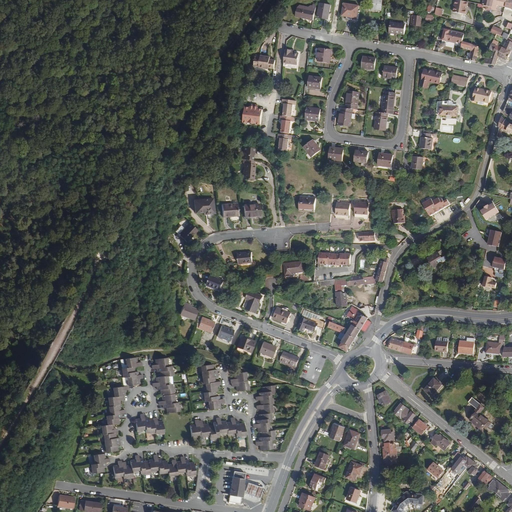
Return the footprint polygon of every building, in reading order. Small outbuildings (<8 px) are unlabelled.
[(369,0),(368,8),(372,9),(372,10),(382,12),(382,0),(369,0)] [(466,15),(468,3),(456,0),(454,12),(466,15)] [(511,0),(483,0),(483,5),(478,4),(477,8),(483,9),(484,6),(492,7),(492,6),(498,7),(498,3),(501,4),(502,1),(507,2),(506,4),(505,7),(511,8),(511,0)] [(322,3),(319,18),(329,20),(329,17),(331,17),(333,9),(331,9),(331,6),(322,3)] [(358,19),(361,6),(345,3),(343,16),(358,19)] [(431,5),(428,4),(427,12),(434,13),(435,8),(433,8),(433,6),(431,6),(431,5)] [(308,10),(306,20),(314,21),(315,12),(316,6),(313,5),(312,7),(311,7),(309,8),(308,10)] [(422,16),(412,15),(410,25),(421,27),(422,16)] [(405,35),(406,25),(391,23),(390,33),(405,35)] [(501,36),(503,31),(498,28),(493,26),(491,32),(497,34),(501,36)] [(463,44),(465,34),(450,30),(448,42),(453,43),(454,41),(457,42),(463,44)] [(500,43),(503,37),(501,36),(497,34),(493,43),(498,45),(496,50),(491,60),(489,65),(495,66),(497,66),(499,57),(508,61),(511,51),(511,39),(509,38),(510,35),(506,33),(504,38),(508,40),(504,47),(503,47),(499,45),(498,44),(499,44),(499,43),(500,43)] [(477,63),(480,49),(473,45),(470,56),(469,61),(477,63)] [(331,62),(332,50),(320,49),(319,62),(331,62)] [(297,66),(299,55),(294,54),(291,54),(291,51),(286,50),(284,68),(292,69),(293,65),(297,66)] [(376,68),(377,57),(364,55),(363,67),(376,68)] [(275,70),(276,61),(270,60),(267,60),(267,57),(261,56),(260,58),(255,57),(254,67),(259,68),(259,69),(265,70),(266,67),(269,68),(269,69),(275,70)] [(396,79),(398,67),(385,66),(384,78),(396,79)] [(440,85),(442,74),(424,70),(420,86),(427,88),(428,82),(440,85)] [(469,79),(453,75),(452,82),(452,83),(468,87),(469,79)] [(321,89),(322,78),(309,76),(308,87),(321,89)] [(491,103),(493,93),(476,89),(473,102),(478,103),(479,103),(480,101),(485,102),(491,103)] [(357,109),(359,92),(347,90),(346,108),(352,109),(357,109)] [(394,114),(396,92),(385,91),(382,112),(394,114)] [(283,111),(283,118),(280,118),(280,122),(281,122),(283,122),(282,128),(281,128),(281,134),(289,135),(290,123),(293,124),(294,119),(291,119),(292,106),(295,107),(295,102),(282,101),(282,105),(283,105),(284,105),(284,111),(283,111)] [(459,117),(459,107),(457,107),(457,105),(454,104),(454,103),(452,101),(449,101),(441,102),(441,109),(441,116),(459,117)] [(259,126),(262,111),(257,110),(258,108),(250,107),(249,109),(245,108),(242,123),(247,124),(247,125),(255,127),(255,125),(259,126)] [(320,121),(321,109),(308,107),(306,119),(320,121)] [(350,126),(352,109),(341,108),(339,125),(350,126)] [(386,130),(388,113),(382,112),(376,112),(374,129),(386,130)] [(511,124),(511,125),(503,117),(500,126),(508,131),(511,133),(511,124)] [(433,150),(434,138),(432,138),(433,133),(432,133),(425,133),(423,133),(422,149),(433,150)] [(287,154),(288,141),(291,142),(291,137),(289,137),(281,136),(278,136),(277,140),(279,140),(280,141),(280,146),(279,153),(287,154)] [(320,150),(312,139),(303,147),(311,157),(320,150)] [(255,155),(256,149),(246,147),(244,160),(247,160),(254,161),(255,155)] [(343,161),(344,149),(331,147),(330,159),(343,161)] [(368,163),(369,152),(357,151),(355,161),(368,163)] [(392,167),(394,155),(381,154),(379,166),(392,167)] [(424,170),(425,158),(415,157),(414,169),(424,170)] [(254,181),(257,165),(255,165),(256,161),(254,161),(247,160),(246,164),(245,164),(243,179),(254,181)] [(215,213),(213,198),(195,200),(196,213),(205,212),(205,214),(215,213)] [(315,211),(316,199),(301,198),(300,212),(305,212),(305,210),(315,211)] [(424,203),(431,216),(452,205),(449,200),(445,202),(444,199),(442,200),(441,198),(435,201),(433,199),(424,203)] [(487,220),(500,212),(493,201),(488,204),(489,205),(490,206),(486,208),(482,211),(487,220)] [(356,202),(355,218),(364,219),(364,220),(368,220),(370,203),(356,202)] [(337,203),(336,219),(345,219),(345,221),(350,221),(351,204),(337,203)] [(238,216),(237,204),(222,205),(223,217),(238,216)] [(260,216),(259,204),(244,206),(244,217),(260,216)] [(404,215),(404,209),(393,209),(394,218),(395,217),(395,223),(405,222),(404,215)] [(186,242),(198,231),(190,224),(185,229),(182,226),(176,232),(186,242)] [(500,247),(503,233),(493,230),(492,236),(493,236),(492,240),(491,239),(490,245),(500,247)] [(376,241),(376,231),(360,232),(360,241),(376,241)] [(455,250),(452,245),(444,250),(447,254),(455,250)] [(439,265),(448,260),(443,251),(429,259),(434,268),(439,265)] [(253,263),(252,252),(238,253),(239,264),(253,263)] [(350,264),(350,254),(340,254),(340,255),(329,254),(329,253),(318,253),(318,263),(328,263),(328,264),(339,264),(350,264)] [(383,282),(389,259),(383,257),(378,274),(376,280),(383,282)] [(505,271),(508,261),(504,260),(501,259),(496,258),(493,268),(505,271)] [(303,272),(301,261),(284,264),(286,276),(291,275),(291,273),(303,272)] [(376,280),(378,274),(363,276),(347,278),(348,284),(348,286),(364,284),(377,282),(376,280)] [(219,291),(223,281),(210,276),(207,285),(215,288),(214,289),(219,291)] [(492,278),(486,277),(484,286),(491,288),(491,287),(496,289),(497,283),(491,282),(492,278)] [(348,284),(347,278),(334,280),(335,283),(335,284),(336,293),(346,291),(345,287),(342,288),(342,285),(348,284)] [(256,313),(262,296),(248,291),(245,299),(249,300),(246,309),(256,313)] [(348,306),(346,291),(336,293),(338,307),(348,306)] [(194,320),(198,310),(189,306),(184,304),(180,314),(194,320)] [(368,319),(369,318),(366,316),(366,315),(365,314),(353,307),(347,316),(355,321),(347,335),(344,341),(340,347),(348,352),(362,329),(368,319)] [(291,313),(277,308),(273,318),(287,323),(291,313)] [(211,332),(215,322),(202,317),(200,322),(198,321),(195,326),(211,332)] [(317,323),(318,319),(312,317),(311,321),(303,318),(298,329),(304,331),(305,327),(315,331),(317,326),(318,323),(317,323)] [(323,329),(326,322),(318,319),(317,323),(318,323),(317,326),(323,329)] [(330,323),(328,328),(341,333),(341,332),(344,333),(346,328),(330,322),(330,323)] [(230,341),(234,331),(222,326),(218,337),(223,339),(230,341)] [(344,341),(347,335),(344,333),(341,332),(341,333),(338,338),(344,341)] [(501,336),(500,344),(487,343),(486,354),(500,355),(500,352),(504,353),(505,349),(506,336),(501,336)] [(250,352),(254,341),(250,340),(250,339),(249,339),(248,340),(241,337),(237,347),(243,350),(250,352)] [(389,349),(412,355),(414,347),(416,347),(417,344),(412,342),(411,344),(392,339),(389,349)] [(474,355),(475,340),(468,339),(467,343),(460,342),(459,351),(463,351),(463,354),(474,355)] [(447,352),(448,342),(436,341),(435,351),(447,352)] [(272,357),(276,347),(263,342),(259,352),(272,357)] [(296,367),(300,358),(285,351),(281,361),(296,367)] [(107,401),(109,411),(110,411),(110,414),(106,415),(107,418),(106,418),(106,423),(100,424),(101,429),(102,429),(103,438),(104,438),(105,445),(104,445),(105,450),(116,449),(116,444),(120,443),(119,436),(115,437),(115,431),(117,431),(117,428),(112,428),(112,423),(118,422),(118,417),(120,417),(120,413),(123,413),(123,409),(119,410),(119,405),(119,399),(123,399),(123,395),(125,395),(124,390),(129,389),(128,386),(140,385),(139,380),(144,380),(143,376),(139,376),(139,373),(135,373),(135,368),(143,367),(143,363),(138,364),(137,359),(122,360),(122,369),(122,374),(123,374),(124,378),(128,377),(128,381),(127,381),(128,386),(114,387),(114,391),(113,391),(113,396),(108,397),(109,401),(107,401)] [(170,364),(169,359),(158,360),(158,365),(154,365),(154,369),(158,369),(169,368),(169,364),(170,364)] [(218,376),(217,372),(217,368),(213,369),(213,364),(201,365),(202,370),(204,370),(204,377),(203,377),(203,382),(207,382),(208,386),(206,386),(207,391),(204,391),(204,396),(205,396),(206,400),(210,399),(210,402),(209,402),(209,408),(220,407),(219,401),(223,401),(223,398),(220,398),(220,395),(216,395),(215,390),(217,390),(217,385),(221,385),(220,381),(215,381),(215,376),(218,376)] [(175,376),(175,371),(173,371),(173,367),(169,368),(158,369),(159,373),(162,372),(163,377),(170,376),(175,376)] [(246,377),(246,372),(234,373),(235,378),(230,379),(230,382),(232,382),(232,386),(236,385),(237,390),(248,389),(248,384),(246,384),(246,380),(245,380),(244,377),(246,377)] [(170,382),(170,376),(163,377),(157,378),(158,383),(154,384),(155,387),(169,385),(169,382),(170,382)] [(442,385),(434,379),(425,391),(433,397),(442,385)] [(173,389),(173,385),(158,387),(158,391),(162,390),(163,395),(175,394),(175,389),(173,389)] [(269,425),(268,422),(272,422),(272,418),(273,418),(272,412),(274,412),(274,407),(273,407),(272,404),(274,404),(273,399),(271,399),(271,395),(275,394),(274,391),(276,391),(275,385),(262,387),(262,393),(259,393),(259,396),(256,397),(256,401),(260,401),(260,405),(256,406),(257,409),(261,409),(262,414),(259,414),(260,420),(257,420),(257,423),(254,424),(254,427),(258,427),(259,432),(262,431),(262,436),(259,437),(260,441),(256,441),(257,445),(261,445),(261,449),(273,448),(273,443),(271,443),(271,440),(274,439),(274,435),(275,435),(275,430),(271,430),(270,425),(269,425)] [(393,401),(387,391),(379,396),(380,398),(379,399),(381,403),(382,402),(383,404),(384,403),(385,405),(393,401)] [(175,401),(175,395),(163,396),(164,402),(159,403),(159,405),(163,405),(174,404),(174,401),(175,401)] [(481,412),(485,408),(473,398),(470,403),(477,409),(474,413),(475,414),(471,420),(482,430),(486,425),(488,427),(492,422),(481,412)] [(180,412),(180,407),(178,407),(178,404),(174,404),(163,405),(164,409),(167,409),(168,413),(180,412)] [(417,415),(402,404),(399,408),(398,407),(396,409),(397,410),(396,412),(397,412),(396,414),(408,424),(410,422),(411,423),(412,421),(413,422),(415,420),(413,419),(417,415)] [(148,418),(144,418),(143,415),(140,416),(141,420),(136,420),(137,432),(142,432),(142,430),(145,430),(145,433),(145,434),(150,434),(150,435),(155,434),(155,435),(158,435),(158,436),(163,435),(162,423),(157,423),(157,419),(153,420),(153,421),(148,421),(148,418)] [(214,424),(209,425),(209,423),(203,424),(203,420),(199,420),(199,419),(196,419),(196,423),(191,424),(193,436),(198,435),(198,434),(201,433),(201,435),(205,435),(205,436),(211,435),(211,438),(216,437),(216,436),(219,436),(219,432),(222,432),(222,433),(228,433),(228,434),(233,434),(233,432),(237,432),(237,436),(240,435),(240,437),(246,436),(244,424),(238,424),(238,420),(235,420),(235,416),(231,417),(232,421),(227,422),(227,420),(221,421),(220,417),(217,417),(217,421),(214,421),(214,424)] [(423,435),(429,427),(418,419),(412,426),(423,435)] [(340,440),(345,426),(336,423),(331,437),(340,440)] [(411,439),(416,433),(411,428),(405,435),(406,437),(407,440),(405,440),(407,445),(410,445),(411,447),(415,442),(411,439)] [(392,434),(391,430),(382,430),(383,438),(385,438),(385,441),(390,441),(390,440),(394,439),(394,434),(392,434)] [(355,450),(361,435),(350,431),(345,446),(355,450)] [(451,444),(441,435),(440,437),(437,435),(434,439),(434,440),(432,443),(436,447),(437,444),(445,451),(451,444)] [(413,453),(420,445),(415,442),(411,447),(413,453)] [(384,447),(385,462),(387,462),(387,465),(393,465),(393,464),(397,463),(396,458),(394,458),(394,454),(397,454),(397,449),(396,449),(395,444),(392,445),(392,443),(386,444),(386,447),(384,447)] [(108,459),(108,455),(104,456),(103,451),(92,452),(92,457),(91,457),(91,461),(90,461),(90,465),(90,470),(102,469),(101,464),(105,463),(104,460),(108,459)] [(323,469),(329,456),(320,452),(315,466),(323,469)] [(456,461),(461,455),(458,453),(453,459),(456,461)] [(143,457),(140,458),(140,454),(136,455),(136,459),(131,460),(132,465),(126,466),(125,461),(122,462),(122,459),(118,460),(119,464),(114,464),(115,477),(120,476),(120,475),(124,474),(124,476),(127,476),(127,477),(133,476),(133,471),(138,471),(138,470),(141,469),(141,473),(145,472),(145,473),(150,473),(150,471),(156,471),(155,469),(159,469),(159,473),(164,472),(164,473),(168,473),(169,477),(174,477),(174,475),(177,475),(177,474),(182,473),(182,472),(186,471),(187,475),(190,475),(190,476),(195,475),(194,463),(188,464),(188,461),(185,461),(184,457),(180,457),(181,462),(176,462),(176,460),(172,460),(173,464),(168,465),(167,460),(163,461),(163,457),(158,458),(157,454),(154,455),(154,459),(148,459),(149,460),(143,461),(143,457)] [(467,468),(473,461),(469,458),(469,459),(467,457),(466,459),(464,457),(463,459),(462,458),(459,462),(461,464),(460,465),(463,467),(464,465),(467,468)] [(478,469),(477,468),(479,467),(477,465),(473,461),(467,468),(471,471),(469,473),(472,475),(473,473),(475,475),(479,471),(477,470),(478,469)] [(360,475),(363,467),(352,462),(346,477),(356,481),(358,474),(360,475)] [(444,472),(434,463),(428,470),(438,479),(444,472)] [(241,496),(245,472),(233,471),(230,495),(241,496)] [(486,486),(493,478),(486,472),(483,476),(481,475),(478,478),(480,480),(479,481),(486,486)] [(327,485),(329,480),(318,475),(312,488),(319,491),(322,483),(327,485)] [(509,491),(497,481),(496,483),(494,481),(491,485),(492,486),(489,489),(493,492),(494,491),(497,493),(496,495),(504,501),(506,498),(507,498),(510,494),(508,492),(509,491)] [(258,498),(262,487),(259,486),(251,484),(246,482),(243,493),(247,494),(255,497),(258,498)] [(431,492),(435,487),(427,482),(431,492)] [(357,504),(360,497),(362,493),(352,489),(348,500),(357,504)] [(73,505),(75,495),(60,492),(58,502),(73,505)] [(423,504),(423,495),(413,494),(413,493),(407,492),(403,495),(404,495),(400,499),(393,511),(394,511),(402,511),(404,508),(404,507),(410,502),(412,502),(412,503),(423,504)] [(241,497),(229,495),(229,498),(228,502),(240,504),(240,500),(241,497)] [(311,511),(316,498),(307,495),(302,508),(311,511)] [(99,511),(101,501),(81,497),(79,507),(99,511)] [(358,507),(362,498),(360,497),(357,504),(348,500),(347,503),(358,507)] [(477,497),(470,506),(475,510),(482,501),(477,497)]
